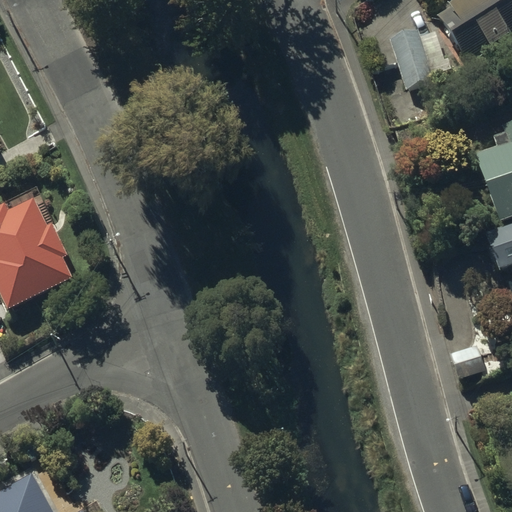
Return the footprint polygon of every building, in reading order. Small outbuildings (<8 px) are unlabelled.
[(511,0),(485,0),(443,27),(473,73),(511,47),(511,0)] [(420,43),(418,37),(392,45),(407,94),(433,87),(431,79),(420,43)] [(436,38),(420,43),(431,79),(447,74),(436,38)] [(511,223),(511,129),(507,131),(511,144),(511,152),(478,165),(501,228),(511,223)] [(8,212),(0,215),(0,295),(10,318),(76,287),(67,268),(71,266),(55,232),(51,234),(38,207),(11,219),(8,212)] [(511,231),(490,240),(504,278),(511,274),(511,231)] [(486,378),(478,354),(452,362),(457,376),(461,387),(486,378)] [(0,511),(53,511),(33,475),(0,493),(0,511)]
